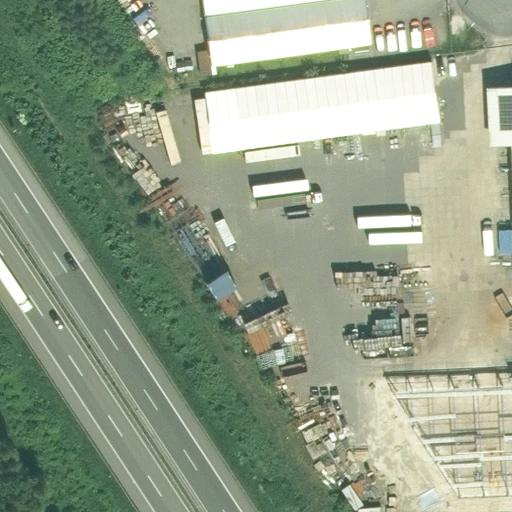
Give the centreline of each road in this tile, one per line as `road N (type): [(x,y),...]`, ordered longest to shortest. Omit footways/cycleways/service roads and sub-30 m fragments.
road 1 (motorway): [(223,511),(0,173)]
road 2 (motorway): [(0,255),(168,511)]
